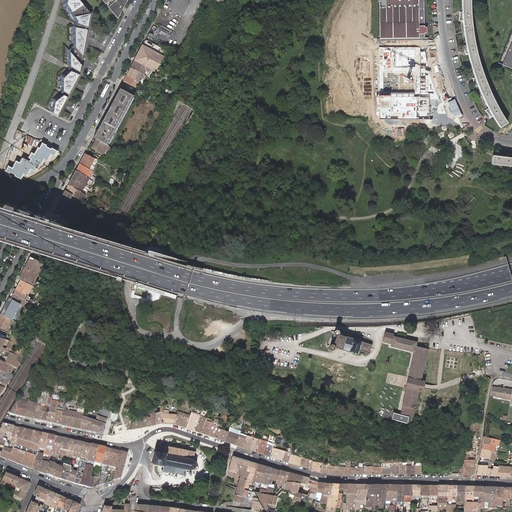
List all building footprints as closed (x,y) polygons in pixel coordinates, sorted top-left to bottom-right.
[(87,27),(89,12),(78,0),(62,0),(61,4),(72,22),(74,22),(87,27)] [(128,1),(126,0),(101,0),(118,19),(128,1)] [(425,0),(380,0),(381,40),(426,39),(426,34),(428,34),(428,28),(426,28),(425,0)] [(489,109),(494,117),(501,128),(509,124),(495,101),(490,91),(481,69),(474,40),(471,19),(470,0),(461,0),(461,4),(462,13),(463,21),(464,35),(466,47),(468,55),(475,79),(478,86),(489,109)] [(204,13),(200,10),(194,22),(198,24),(204,13)] [(82,56),(87,29),(72,26),(70,26),(71,43),(72,45),(82,56)] [(511,29),(498,63),(511,69),(511,29)] [(146,39),(143,44),(159,53),(162,47),(146,39)] [(148,65),(156,69),(164,55),(159,53),(143,44),(136,58),(148,65)] [(82,56),(72,45),(68,50),(81,64),(82,56)] [(421,46),(379,47),(380,120),(400,119),(429,119),(429,95),(420,96),(420,61),(426,61),(426,51),(421,51),(421,46)] [(81,64),(68,50),(66,47),(66,64),(68,65),(80,72),(81,64)] [(136,58),(128,73),(140,79),(148,65),(136,58)] [(80,72),(68,65),(69,70),(80,74),(80,72)] [(69,95),(80,74),(69,70),(67,69),(60,76),(60,89),(61,90),(69,95)] [(140,79),(128,73),(124,80),(136,86),(140,79)] [(138,96),(120,87),(94,137),(112,146),(138,96)] [(59,116),(68,97),(62,94),(60,93),(52,99),(50,111),(59,116)] [(491,118),(494,117),(489,109),(486,111),(489,116),(491,118)] [(106,154),(110,145),(96,138),(91,147),(106,154)] [(13,168),(8,166),(6,171),(21,179),(23,174),(27,176),(31,169),(36,171),(40,163),(42,164),(45,159),(47,161),(51,154),(55,156),(57,151),(52,148),(51,150),(46,147),(46,145),(42,143),(39,149),(38,148),(34,154),(31,152),(29,158),(31,159),(30,162),(23,158),(20,163),(16,161),(13,168)] [(85,153),(80,162),(91,167),(96,158),(92,156),(85,153)] [(511,158),(506,158),(493,156),(493,165),(511,167),(511,158)] [(80,162),(76,170),(88,176),(92,168),(91,167),(80,162)] [(88,176),(76,170),(66,189),(74,193),(78,195),(79,192),(88,176)] [(66,189),(62,196),(70,200),(74,193),(66,189)] [(70,200),(62,196),(53,213),(68,219),(80,196),(78,195),(74,193),(70,200)] [(44,262),(33,257),(30,263),(40,268),(44,262)] [(38,274),(40,268),(30,263),(27,269),(38,274)] [(35,280),(38,274),(27,269),(24,274),(35,280)] [(32,285),(35,280),(24,274),(21,280),(32,285)] [(29,290),(32,285),(21,280),(18,284),(29,290)] [(27,295),(29,290),(18,284),(16,289),(27,295)] [(16,289),(14,288),(11,292),(25,300),(28,295),(27,295),(16,289)] [(25,300),(11,292),(9,297),(23,304),(25,300)] [(23,304),(9,297),(0,314),(10,319),(31,330),(41,313),(23,304)] [(216,311),(214,318),(227,321),(229,314),(216,311)] [(10,319),(0,314),(0,326),(5,329),(10,319)] [(371,355),(373,347),(353,341),(355,336),(349,335),(348,338),(346,338),(340,336),(340,334),(339,332),(338,332),(337,333),(336,335),(335,334),(331,347),(332,348),(331,349),(332,351),(333,352),(335,351),(336,348),(342,350),(342,351),(346,352),(345,353),(348,354),(349,353),(360,357),(361,352),(371,355)] [(422,382),(429,350),(417,348),(417,344),(394,338),(395,336),(386,334),(384,343),(392,345),(392,348),(415,353),(409,383),(402,415),(407,416),(407,417),(395,415),(394,420),(395,421),(396,421),(409,424),(410,418),(410,417),(414,418),(420,393),(424,394),(425,386),(426,383),(422,382)] [(14,365),(19,366),(21,362),(22,356),(11,352),(7,363),(2,361),(0,368),(0,369),(12,373),(14,365)] [(0,388),(4,389),(14,374),(12,373),(0,369),(0,388)] [(32,387),(27,386),(26,388),(25,387),(18,398),(20,398),(15,415),(25,417),(29,400),(32,387)] [(511,390),(511,389),(498,387),(498,388),(492,387),(491,395),(496,396),(496,397),(511,399),(511,390)] [(96,394),(94,402),(106,405),(108,397),(96,394)] [(20,398),(18,398),(9,413),(15,415),(20,398)] [(29,400),(25,417),(33,419),(37,405),(37,402),(29,400)] [(50,408),(47,422),(54,423),(56,410),(58,402),(51,400),(50,405),(50,408)] [(37,405),(33,419),(40,420),(43,407),(44,404),(40,403),(40,406),(37,405)] [(156,424),(159,412),(156,412),(156,410),(158,409),(158,406),(154,407),(152,413),(150,418),(148,424),(149,425),(156,424)] [(40,420),(47,422),(50,408),(43,407),(40,420)] [(63,411),(60,425),(74,428),(77,413),(66,410),(66,407),(64,407),(63,411)] [(56,410),(54,423),(60,425),(63,411),(56,410)] [(156,424),(163,422),(167,411),(164,411),(159,412),(156,424)] [(163,422),(176,424),(180,412),(167,411),(163,422)] [(180,412),(176,424),(181,425),(185,413),(180,412)] [(77,413),(74,428),(80,430),(83,418),(84,414),(77,413)] [(191,416),(185,413),(181,425),(187,427),(191,416)] [(192,413),(191,416),(187,427),(194,430),(199,418),(199,416),(192,413)] [(142,419),(140,427),(149,425),(148,424),(150,418),(143,416),(142,419)] [(83,418),(80,430),(85,431),(99,433),(100,432),(101,432),(102,432),(102,431),(103,431),(103,430),(104,430),(104,429),(107,419),(100,417),(98,422),(83,418)] [(134,418),(131,429),(140,427),(142,419),(134,418)] [(206,421),(199,418),(194,430),(201,432),(205,422),(206,421)] [(473,419),(470,419),(468,429),(479,430),(480,420),(473,419)] [(201,432),(208,434),(211,424),(205,422),(201,432)] [(8,425),(3,424),(0,428),(0,437),(3,438),(8,425)] [(208,434),(214,437),(218,427),(211,424),(208,434)] [(14,426),(8,425),(3,438),(6,439),(9,439),(14,426)] [(14,445),(20,428),(14,426),(9,439),(10,440),(8,443),(14,445)] [(216,437),(225,440),(229,431),(223,429),(218,427),(214,437),(216,437)] [(41,433),(20,428),(14,445),(12,448),(36,456),(41,433)] [(229,431),(225,440),(235,444),(237,437),(238,434),(229,431)] [(48,435),(41,433),(36,456),(42,457),(43,453),(48,435)] [(51,452),(55,436),(48,435),(43,453),(47,454),(50,455),(51,454),(51,452)] [(58,453),(62,438),(55,436),(51,452),(58,453)] [(246,436),(245,440),(243,447),(248,449),(252,438),(246,436)] [(248,449),(255,451),(260,438),(253,436),(252,438),(248,449)] [(492,437),(484,436),(483,443),(491,444),(492,437)] [(245,440),(237,437),(235,444),(243,447),(245,440)] [(504,439),(492,437),(491,444),(503,446),(504,441),(504,439)] [(69,440),(62,438),(58,453),(58,456),(65,457),(66,455),(66,454),(69,440)] [(255,451),(262,453),(266,441),(260,438),(255,451)] [(0,456),(8,460),(12,448),(14,445),(8,443),(10,440),(9,439),(5,449),(2,449),(0,454),(0,456)] [(77,441),(69,440),(66,454),(73,455),(77,441)] [(80,457),(83,443),(77,441),(73,455),(73,458),(76,458),(75,463),(79,464),(79,461),(80,457)] [(273,449),(274,444),(266,441),(262,453),(270,456),(273,449)] [(91,445),(83,443),(80,457),(88,459),(91,445)] [(151,463),(153,465),(156,464),(162,465),(162,468),(163,468),(164,467),(172,468),(171,469),(172,470),(174,468),(182,470),(183,471),(182,476),(192,478),(193,471),(200,470),(201,460),(196,454),(194,454),(195,452),(196,450),(195,449),(194,450),(190,450),(188,448),(187,449),(176,448),(174,446),(173,447),(167,447),(169,446),(167,444),(165,446),(164,453),(157,452),(155,449),(154,451),(155,453),(154,462),(151,463)] [(98,446),(91,445),(88,459),(86,465),(94,466),(94,463),(98,446)] [(106,448),(98,446),(94,463),(102,465),(106,448)] [(32,469),(36,456),(12,448),(8,460),(32,469)] [(113,450),(106,448),(102,465),(104,465),(103,468),(100,485),(105,483),(106,480),(106,477),(108,470),(113,450)] [(481,456),(481,458),(482,458),(484,459),(485,457),(492,458),(494,449),(490,449),(482,448),(480,456),(481,456)] [(270,456),(277,458),(279,451),(273,449),(270,456)] [(116,467),(120,452),(117,451),(113,450),(108,470),(110,470),(111,467),(116,468),(116,467)] [(277,458),(288,462),(291,455),(279,451),(277,458)] [(127,453),(120,452),(116,467),(123,469),(127,453)] [(288,462),(300,465),(302,458),(291,455),(288,462)] [(42,457),(36,456),(32,469),(39,472),(42,459),(42,457)] [(249,461),(233,456),(228,471),(241,475),(233,501),(240,503),(242,495),(246,496),(248,489),(245,488),(245,487),(250,471),(247,470),(249,461)] [(49,460),(49,459),(46,458),(46,460),(42,459),(39,472),(42,473),(46,474),(49,460)] [(300,465),(310,468),(312,461),(302,458),(300,465)] [(474,459),(464,459),(464,465),(463,474),(463,475),(470,476),(474,459)] [(46,474),(53,477),(56,462),(49,460),(46,474)] [(349,475),(349,473),(350,466),(350,461),(346,460),(345,466),(336,465),(336,473),(349,475)] [(53,477),(60,479),(63,465),(64,463),(56,461),(56,462),(53,477)] [(79,464),(76,474),(74,484),(89,487),(93,467),(86,466),(84,476),(82,475),(85,462),(79,461),(79,464)] [(245,487),(250,489),(250,487),(249,486),(250,480),(252,480),(256,463),(249,461),(247,470),(250,471),(245,487)] [(313,461),(311,468),(311,470),(320,471),(321,463),(313,461)] [(265,466),(256,463),(252,480),(261,482),(265,466)] [(320,471),(328,473),(329,464),(321,463),(320,471)] [(486,475),(497,475),(499,464),(499,463),(497,463),(497,465),(488,465),(486,475)] [(328,473),(336,473),(336,465),(329,464),(328,473)] [(414,473),(422,473),(422,464),(414,464),(414,473)] [(504,475),(506,465),(499,464),(497,475),(504,475)] [(60,479),(67,482),(69,473),(71,467),(63,465),(60,479)] [(272,468),(265,466),(261,482),(266,484),(266,486),(264,486),(263,489),(267,490),(268,487),(270,478),(272,468)] [(121,477),(123,469),(116,467),(116,468),(115,473),(113,481),(121,477)] [(280,471),(272,468),(270,478),(277,480),(278,479),(280,471)] [(286,481),(289,472),(280,470),(280,471),(278,479),(281,480),(286,481)] [(19,477),(6,471),(4,476),(2,480),(7,482),(6,484),(9,486),(10,483),(15,486),(19,477)] [(296,474),(289,472),(286,481),(284,488),(291,490),(294,481),(296,474)] [(74,484),(76,474),(69,473),(67,482),(74,484)] [(303,476),(296,474),(294,481),(300,483),(303,476)] [(309,478),(303,476),(300,483),(307,485),(309,479),(309,478)] [(29,481),(19,477),(15,486),(15,487),(19,489),(26,492),(30,483),(29,481)] [(318,482),(311,480),(308,497),(311,497),(311,494),(315,495),(318,482)] [(325,482),(318,482),(315,495),(311,494),(311,497),(313,498),(319,499),(319,497),(320,492),(321,492),(322,490),(324,490),(325,482)] [(320,492),(319,497),(328,499),(328,495),(337,496),(338,493),(339,483),(325,482),(324,490),(322,490),(321,492),(320,492)] [(357,484),(347,483),(347,494),(346,507),(348,507),(357,508),(357,484)] [(366,484),(357,484),(357,508),(357,511),(356,511),(359,511),(359,510),(360,510),(360,500),(363,500),(363,503),(366,503),(366,484)] [(384,484),(366,484),(366,503),(366,506),(371,506),(371,501),(384,502),(384,501),(384,484)] [(412,504),(412,484),(402,484),(401,504),(412,504)] [(420,484),(412,484),(412,504),(415,504),(415,500),(415,495),(418,495),(418,500),(420,500),(420,495),(420,484)] [(429,485),(420,484),(420,495),(429,495),(429,485)] [(38,485),(31,500),(43,505),(44,502),(49,491),(38,485)] [(438,485),(429,485),(429,495),(438,495),(438,485)] [(447,485),(438,485),(438,495),(438,502),(447,503),(447,501),(447,485)] [(467,485),(457,485),(457,495),(457,498),(457,500),(466,500),(466,498),(467,485)] [(475,485),(467,485),(466,498),(469,498),(474,499),(475,485)] [(484,486),(475,485),(474,499),(474,503),(473,511),(481,511),(482,508),(483,504),(484,486)] [(498,486),(484,486),(483,504),(482,508),(484,508),(486,508),(487,503),(487,500),(490,500),(490,505),(497,505),(497,504),(498,486)] [(267,490),(266,493),(273,495),(274,492),(275,489),(268,487),(267,490)] [(17,503),(21,505),(26,492),(19,489),(15,498),(18,500),(17,503)] [(291,490),(289,495),(294,496),(293,501),(299,502),(300,493),(291,490)] [(55,493),(49,491),(44,502),(50,505),(55,493)] [(259,498),(267,511),(273,511),(274,509),(270,508),(268,503),(272,504),(274,496),(273,495),(266,493),(259,491),(259,498)] [(61,496),(55,493),(50,505),(53,506),(54,503),(57,504),(61,496)] [(335,510),(337,496),(328,495),(328,499),(326,508),(335,510)] [(67,498),(61,496),(57,504),(57,506),(62,508),(67,498)] [(260,511),(262,511),(265,510),(258,498),(253,497),(251,509),(260,511)] [(73,501),(67,498),(62,508),(69,511),(73,501)] [(43,505),(31,500),(26,511),(39,511),(41,507),(43,505)] [(78,511),(81,504),(73,501),(69,511),(68,511),(78,511)] [(44,502),(43,505),(41,507),(48,510),(50,505),(44,502)] [(438,502),(438,505),(438,511),(440,511),(446,511),(447,504),(447,503),(438,502)] [(112,506),(105,506),(102,511),(129,511),(130,503),(125,503),(125,510),(112,509),(112,506)] [(138,503),(136,511),(148,511),(149,504),(138,503)] [(469,503),(465,503),(465,506),(465,511),(466,511),(473,511),(474,503),(469,503)]
